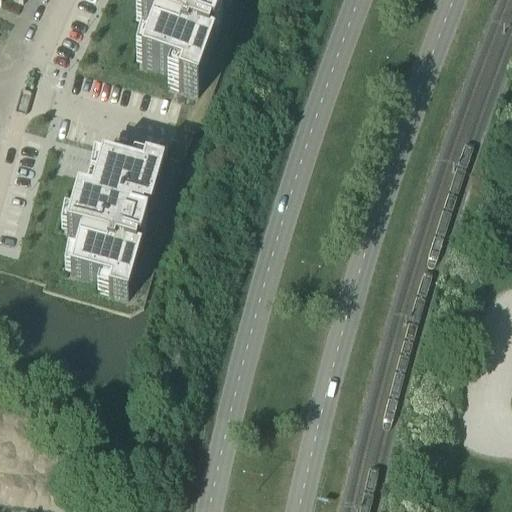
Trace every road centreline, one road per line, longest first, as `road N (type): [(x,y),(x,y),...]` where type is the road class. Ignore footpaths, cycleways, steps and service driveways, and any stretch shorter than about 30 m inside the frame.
road 1 (secondary): [(302,511),(372,225),(453,0)]
road 2 (secondary): [(360,0),(258,299),(210,511)]
